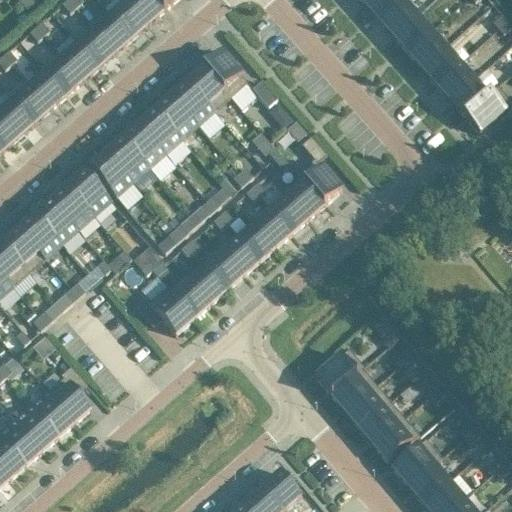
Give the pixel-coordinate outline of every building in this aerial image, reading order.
[(82,7),(76,0),(71,0),(68,3),(76,12),(82,7)] [(151,0),(133,0),(127,5),(148,29),(164,15),(151,0)] [(151,0),(164,15),(181,0),(151,0)] [(373,0),(364,8),(379,24),(402,3),(399,0),(373,0)] [(76,12),(68,3),(62,8),(70,17),(76,12)] [(379,24),(393,40),(416,19),(402,3),(379,24)] [(148,29),(127,5),(111,19),(132,43),(148,29)] [(132,43),(111,19),(95,34),(116,58),(132,43)] [(393,40),(407,56),(431,36),(416,19),(393,40)] [(498,33),(507,25),(502,19),(493,27),(498,33)] [(498,33),(503,39),(511,31),(511,30),(507,25),(498,33)] [(50,35),(42,26),(36,31),(44,40),(50,35)] [(44,40),(36,31),(30,37),(38,45),(44,40)] [(116,58),(95,34),(78,48),(99,72),(116,58)] [(407,56),(422,73),(445,52),(431,36),(407,56)] [(99,72),(78,48),(62,62),(83,86),(99,72)] [(422,73),(436,89),(459,68),(445,52),(422,73)] [(17,64),(9,55),(3,60),(11,69),(17,64)] [(248,87),(221,56),(204,71),(231,102),(248,87)] [(11,69),(3,60),(0,62),(0,68),(5,74),(11,69)] [(83,86),(62,62),(46,76),(67,100),(83,86)] [(436,89),(450,105),(474,84),(459,68),(436,89)] [(231,102),(204,71),(188,85),(215,116),(231,102)] [(67,100),(46,76),(30,90),(50,114),(67,100)] [(450,105),(465,121),(488,100),(487,99),(474,84),(450,105)] [(215,116),(188,85),(171,100),(198,130),(215,116)] [(278,103),(262,86),(253,94),(268,112),(278,103)] [(50,114),(30,90),(13,105),(34,129),(50,114)] [(480,138),(511,109),(511,107),(497,91),(487,99),(488,100),(465,121),(480,138)] [(198,130),(171,100),(155,114),(182,145),(198,130)] [(34,129),(13,105),(0,116),(0,122),(18,143),(34,129)] [(182,145),(155,114),(139,128),(166,159),(182,145)] [(284,116),(276,124),(283,132),(291,124),(284,116)] [(18,143),(0,122),(0,155),(2,157),(18,143)] [(166,159),(139,128),(122,142),(149,173),(166,159)] [(149,173),(122,142),(106,156),(133,187),(149,173)] [(302,150),(314,164),(318,168),(327,160),(311,142),(302,150)] [(269,157),(277,166),(283,161),(275,152),(269,157)] [(133,187),(106,156),(89,171),(116,202),(133,187)] [(291,170),(283,161),(277,166),(285,175),(291,170)] [(342,195),(318,168),(314,164),(301,176),(297,179),(303,186),(304,186),(325,210),(342,195)] [(245,172),(239,178),(247,187),(253,181),(245,172)] [(112,206),(85,175),(68,190),(94,221),(112,206)] [(247,187),(239,178),(233,183),(241,192),(247,187)] [(304,186),(303,186),(288,200),(308,224),(325,210),(304,186)] [(258,187),(252,192),(260,201),(266,196),(258,187)] [(94,221),(68,190),(51,204),(78,235),(94,221)] [(260,201),(252,192),(246,197),(254,206),(260,201)] [(292,238),(308,224),(288,200),(271,214),(292,238)] [(213,201),(207,206),(215,215),(221,210),(213,201)] [(78,235),(51,204),(35,218),(62,249),(78,235)] [(215,215),(207,206),(201,211),(209,220),(215,215)] [(276,252),(292,238),(271,214),(255,229),(276,252)] [(226,215),(220,220),(227,229),(233,224),(226,215)] [(62,249),(35,218),(19,233),(46,264),(62,249)] [(227,229),(220,220),(214,225),(221,234),(227,229)] [(180,229),(174,234),(182,243),(188,238),(180,229)] [(260,267),(276,252),(255,229),(239,243),(260,267)] [(46,264),(19,233),(2,247),(29,278),(46,264)] [(182,243),(174,234),(168,240),(176,249),(182,243)] [(193,243),(187,249),(195,258),(201,252),(193,243)] [(243,281),(260,267),(239,243),(223,257),(243,281)] [(29,278),(2,247),(0,248),(0,276),(13,292),(29,278)] [(195,258),(187,249),(181,254),(189,263),(195,258)] [(132,264),(124,255),(118,260),(126,269),(132,264)] [(227,295),(243,281),(223,257),(206,271),(227,295)] [(98,270),(106,279),(112,273),(104,264),(98,270)] [(152,275),(155,272),(150,266),(141,274),(146,280),(152,275)] [(155,272),(152,275),(158,281),(167,273),(161,267),(155,272)] [(227,295),(206,271),(190,285),(211,309),(227,295)] [(0,303),(13,292),(0,276),(0,303)] [(211,309),(190,285),(174,299),(194,323),(211,309)] [(85,297),(77,287),(71,293),(79,302),(85,297)] [(174,299),(168,292),(149,308),(163,324),(162,324),(176,340),(194,323),(174,299)] [(79,302),(71,293),(65,298),(73,307),(79,302)] [(163,324),(149,308),(147,306),(138,314),(153,332),(162,324),(163,324)] [(33,315),(25,322),(31,328),(33,326),(39,321),(33,315)] [(53,325),(45,316),(39,321),(47,330),(53,325)] [(47,330),(39,321),(33,326),(41,335),(47,330)] [(31,344),(23,335),(17,341),(24,350),(31,344)] [(384,345),(389,351),(398,343),(393,337),(384,345)] [(331,400),(363,373),(363,374),(365,373),(349,354),(334,366),(331,363),(322,371),(325,374),(316,382),(331,400)] [(403,367),(412,360),(407,354),(398,361),(403,367)] [(403,367),(408,373),(417,366),(412,360),(403,367)] [(12,377),(4,367),(0,370),(0,375),(6,382),(12,377)] [(87,390),(71,372),(61,380),(64,383),(77,398),(78,397),(87,390)] [(345,416),(377,390),(363,374),(363,373),(331,400),(345,416)] [(92,413),(78,397),(77,398),(64,383),(48,397),(75,428),(92,413)] [(431,400),(440,393),(435,387),(425,394),(431,400)] [(359,433),(391,406),(377,390),(345,416),(359,433)] [(436,407),(445,399),(440,393),(431,400),(436,407)] [(75,428),(48,397),(31,411),(58,442),(75,428)] [(373,449),(405,423),(391,406),(359,433),(373,449)] [(58,442),(31,411),(15,425),(42,456),(58,442)] [(388,466),(419,440),(405,423),(373,449),(388,466)] [(42,456),(15,425),(0,438),(0,441),(26,470),(42,456)] [(466,441),(475,434),(470,428),(460,435),(466,441)] [(466,441),(471,447),(480,440),(475,434),(466,441)] [(26,470),(0,441),(0,473),(9,485),(26,470)] [(408,491),(434,469),(435,469),(442,463),(426,444),(393,472),(408,491)] [(495,476),(504,469),(499,462),(490,470),(495,476)] [(423,508),(449,486),(435,469),(434,469),(408,491),(423,508)] [(495,476),(500,482),(510,475),(504,469),(495,476)] [(0,492),(9,485),(0,473),(0,492)] [(281,511),(287,511),(301,500),(282,477),(281,476),(264,491),(281,511)] [(426,511),(453,511),(463,503),(449,486),(423,508),(426,511)] [(281,511),(264,491),(247,506),(253,511),(281,511)] [(470,511),(463,503),(453,511),(470,511)]
